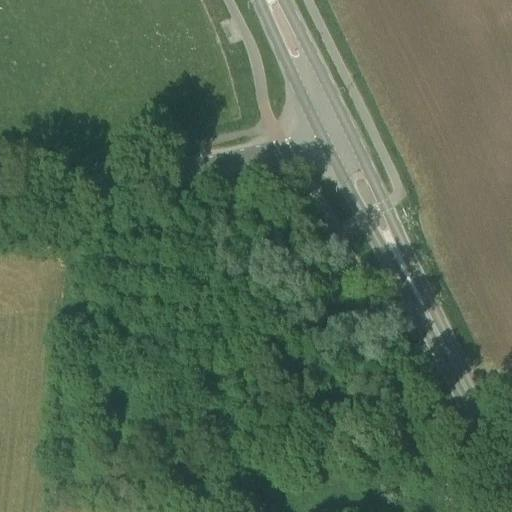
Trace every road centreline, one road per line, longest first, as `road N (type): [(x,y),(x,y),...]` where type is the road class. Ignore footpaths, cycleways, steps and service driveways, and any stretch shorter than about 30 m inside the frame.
road 1 (primary): [(511,481),(337,134)]
road 2 (tertiary): [(0,215),(337,134)]
road 3 (primary): [(337,134),(272,0)]
